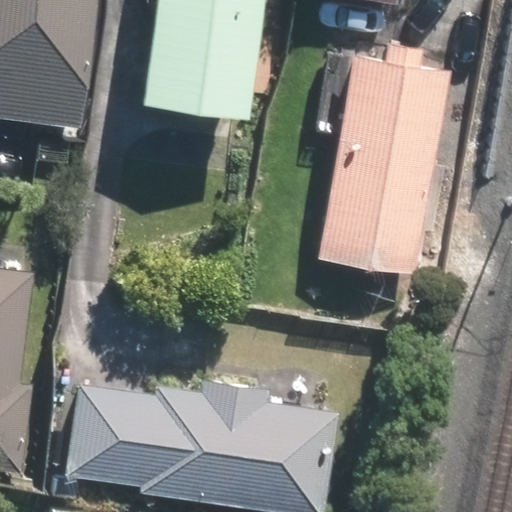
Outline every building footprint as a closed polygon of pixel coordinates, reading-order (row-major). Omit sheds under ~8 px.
[(101,0),(0,0),(0,107),(86,116),(96,69),(101,0)] [(267,0),(159,0),(150,84),(257,96),(267,0)] [(392,48),(359,43),(324,247),(420,263),(455,59),(424,54),(427,36),(395,31),(392,48)] [(0,462),(25,466),(37,374),(24,373),(40,260),(0,255),(0,462)] [(159,381),(83,371),(70,465),(144,475),(143,483),(329,509),(344,400),(269,390),(272,376),(208,367),(206,381),(160,375),(159,381)] [(50,511),(131,511),(131,509),(53,498),(50,511)]
